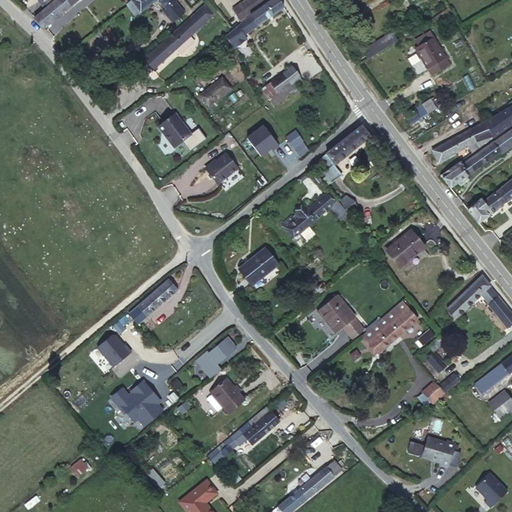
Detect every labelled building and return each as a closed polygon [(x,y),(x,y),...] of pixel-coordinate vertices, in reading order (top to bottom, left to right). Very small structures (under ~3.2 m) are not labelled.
[(54,0),(34,18),(43,29),(70,6),(70,5),(76,0),(54,0)] [(126,4),(135,16),(140,12),(131,0),(126,4)] [(130,0),(131,0),(140,12),(154,0),(158,0),(165,8),(175,1),(176,0),(175,0),(130,0)] [(240,20),(268,0),(243,0),(232,8),(240,20)] [(258,25),(284,7),(279,0),(271,0),(245,18),(250,24),(255,21),(258,25)] [(184,12),(175,1),(165,8),(163,10),(172,21),(184,12)] [(153,69),(213,14),(205,5),(144,60),(153,69)] [(368,59),(397,41),(392,33),(363,51),(368,59)] [(434,37),(415,48),(431,75),(450,65),(434,37)] [(269,100),(300,76),(292,66),(260,89),(269,100)] [(205,91),(213,101),(230,87),(222,77),(205,91)] [(208,105),(213,101),(205,91),(199,95),(208,105)] [(431,99),(436,108),(441,105),(437,98),(435,99),(434,97),(431,99)] [(428,113),(436,108),(431,99),(422,104),(428,113)] [(405,115),(419,106),(417,104),(403,113),(405,115)] [(422,117),(428,113),(422,104),(419,106),(405,115),(410,124),(419,119),(422,117)] [(511,105),(484,121),(493,137),(511,123),(511,105)] [(175,113),(158,126),(163,132),(164,131),(167,136),(167,138),(174,147),(191,134),(175,113)] [(493,137),(484,121),(470,129),(476,141),(468,146),(472,152),(493,137)] [(280,144),(264,124),(248,137),(262,155),(272,148),(273,150),(280,144)] [(370,136),(361,125),(315,162),(331,183),(342,175),(334,165),(370,136)] [(476,141),(470,129),(432,150),(439,162),(468,146),(476,141)] [(511,131),(511,130),(494,142),(500,151),(511,143),(511,131)] [(461,160),(440,175),(451,187),(459,181),(466,176),(500,151),(494,142),(493,141),(463,163),(461,160)] [(205,169),(217,184),(237,168),(226,153),(205,169)] [(466,176),(459,181),(461,184),(469,179),(466,176)] [(477,200),(467,208),(478,222),(511,196),(511,178),(483,201),(481,198),(477,201),(477,200)] [(292,240),(299,234),(334,203),(326,194),(308,209),(305,205),(296,214),(299,217),(286,229),(293,237),(291,238),(292,240)] [(338,202),(348,214),(357,206),(346,196),(338,202)] [(424,247),(411,230),(386,250),(400,267),(424,247)] [(306,242),(299,234),(292,240),(295,243),(296,242),(301,247),(306,242)] [(278,264),(265,248),(239,268),(252,285),(278,264)] [(482,293),(490,285),(482,275),(446,309),(455,319),(482,293)] [(134,320),(137,324),(178,289),(169,279),(129,314),(130,316),(128,318),(131,322),(134,320)] [(490,304),(489,304),(507,328),(511,323),(511,313),(490,285),(482,293),(490,304)] [(344,326),(355,317),(337,295),(317,310),(335,333),(344,326)] [(402,301),(362,335),(378,353),(417,319),(402,301)] [(364,329),(355,317),(344,326),(354,337),(364,329)] [(434,336),(429,330),(418,340),(423,346),(434,336)] [(113,333),(99,344),(116,364),(132,351),(126,343),(125,344),(116,333),(113,333)] [(440,336),(428,346),(433,352),(438,347),(442,353),(449,347),(440,336)] [(212,377),(221,369),(216,363),(234,348),(226,339),(217,346),(215,344),(212,347),(214,349),(209,353),(208,351),(199,359),(209,370),(207,372),(212,377)] [(434,353),(428,359),(438,371),(445,365),(434,353)] [(501,378),(511,370),(511,354),(494,368),(501,378)] [(494,368),(473,383),(481,393),(501,378),(494,368)] [(439,386),(445,392),(459,380),(453,373),(439,386)] [(228,413),(245,400),(226,377),(210,391),(228,413)] [(432,403),(444,393),(434,382),(422,392),(432,403)] [(162,403),(145,383),(134,392),(138,397),(134,400),(125,390),(114,400),(126,414),(128,413),(137,423),(141,420),(146,427),(164,412),(159,405),(162,403)] [(511,401),(504,391),(489,403),(499,417),(511,406),(511,401)] [(279,421),(267,407),(240,430),(252,444),(279,421)] [(427,437),(422,455),(423,457),(431,460),(433,459),(440,461),(439,464),(448,467),(455,444),(447,441),(446,443),(427,437)] [(232,449),(225,441),(212,452),(215,456),(220,451),(224,455),(232,449)] [(420,456),(423,445),(410,441),(407,453),(420,456)] [(71,468),(77,476),(87,467),(81,459),(71,468)] [(334,460),(326,467),(334,476),(341,469),(334,460)] [(334,476),(326,467),(283,503),(291,511),(334,476)] [(161,489),(167,482),(152,469),(145,477),(161,489)] [(475,487),(487,499),(484,501),(490,508),(507,492),(489,473),(475,487)] [(206,479),(179,502),(187,511),(213,511),(206,502),(217,493),(206,479)] [(290,511),(291,511),(283,503),(278,507),(282,511),(290,511)]
